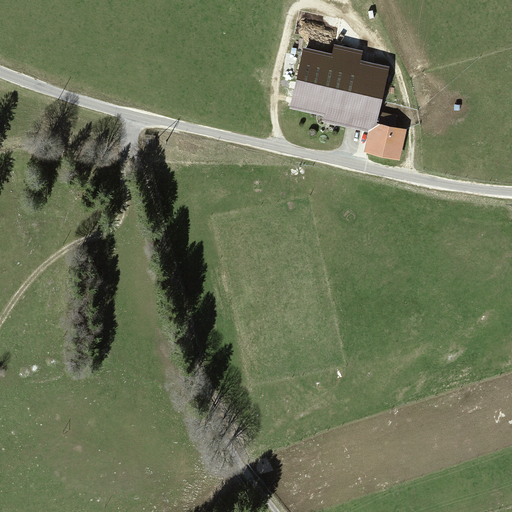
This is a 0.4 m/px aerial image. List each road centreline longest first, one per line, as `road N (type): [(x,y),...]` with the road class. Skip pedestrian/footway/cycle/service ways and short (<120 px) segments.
road 1 (unclassified): [(511,191),(292,153),(135,115),(0,69)]
road 2 (track): [(129,147),(192,368),(244,471),(276,511)]
road 3 (track): [(0,329),(39,275),(120,224),(135,115)]
